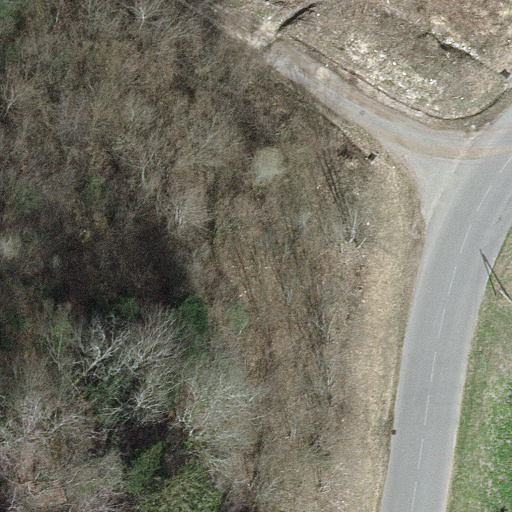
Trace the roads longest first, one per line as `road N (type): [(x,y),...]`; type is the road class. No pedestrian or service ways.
road 1 (secondary): [(511,157),(477,211),(459,259),(410,511)]
road 2 (track): [(188,0),(477,211)]
